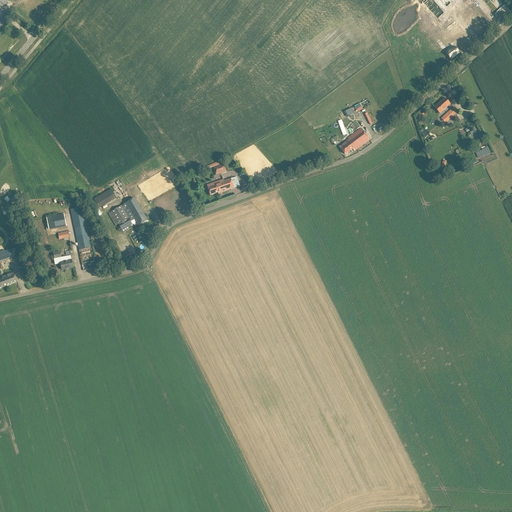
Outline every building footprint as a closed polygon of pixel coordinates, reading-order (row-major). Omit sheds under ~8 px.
[(8,0),(0,0),(0,8),(1,9),(8,0)] [(445,13),(433,0),(418,0),(440,24),(448,16),(445,13)] [(458,2),(456,0),(433,0),(445,13),(458,2)] [(477,29),(482,25),(468,8),(460,15),(474,31),(477,29)] [(442,36),(449,45),(450,46),(452,44),(465,34),(457,24),(442,36)] [(483,34),(486,38),(493,34),(489,29),(483,34)] [(452,48),(446,53),(451,60),(455,57),(455,56),(456,55),(456,56),(460,53),(454,46),(452,44),(450,46),(452,48)] [(435,107),(440,114),(451,104),(445,98),(435,107)] [(344,112),(347,117),(371,105),(368,99),(344,112)] [(444,116),(449,121),(453,117),(455,115),(451,110),(444,116)] [(370,140),(367,136),(361,128),(348,138),(349,140),(340,147),(345,154),(353,149),(355,151),(370,140)] [(224,164),(213,167),(216,175),(226,172),(224,164)] [(240,186),(238,181),(237,177),(214,185),(215,186),(208,189),(211,195),(218,193),(240,186)] [(107,191),(113,201),(117,198),(111,189),(107,191)] [(118,224),(122,231),(130,226),(127,220),(129,219),(131,221),(143,213),(134,198),(109,214),(116,225),(118,224)] [(71,209),(83,271),(95,268),(94,263),(96,262),(85,207),(71,209)] [(131,221),(129,219),(127,220),(130,226),(133,225),(131,222),(135,219),(139,226),(148,221),(143,213),(131,221)] [(67,227),(64,214),(47,218),(49,230),(67,227)] [(58,232),(59,240),(69,238),(68,230),(58,232)] [(0,253),(0,261),(14,257),(11,249),(0,253)] [(64,258),(60,259),(61,264),(61,265),(62,270),(73,268),(72,263),(72,259),(71,255),(67,256),(68,261),(65,262),(64,258)] [(18,260),(25,278),(30,276),(23,258),(18,260)] [(3,279),(0,279),(0,287),(17,281),(13,273),(2,277),(3,279)]
